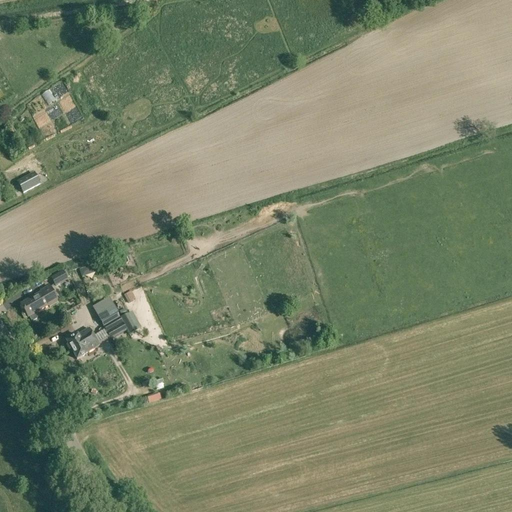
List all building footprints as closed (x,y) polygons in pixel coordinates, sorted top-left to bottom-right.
[(80,112),(70,118),(76,126),(85,120),(80,112)] [(39,185),(34,175),(17,184),(22,193),(39,185)] [(51,279),(55,288),(68,281),(67,278),(64,272),(51,279)] [(21,305),(28,318),(49,306),(49,307),(58,302),(49,286),(41,291),(42,293),(21,305)] [(124,296),(128,304),(136,300),(131,291),(124,296)] [(104,328),(120,319),(119,317),(113,308),(110,309),(109,307),(97,314),(101,320),(100,320),(104,328)] [(135,331),(125,314),(119,317),(120,319),(127,331),(129,334),(135,331)] [(120,319),(104,328),(105,330),(110,339),(111,341),(127,331),(120,319)] [(66,342),(72,352),(83,345),(82,343),(93,337),(89,329),(78,335),(66,342)] [(98,346),(93,337),(82,343),(83,345),(72,352),(77,360),(89,353),(88,353),(99,347),(98,346)] [(149,403),(160,399),(158,393),(147,397),(149,403)]
